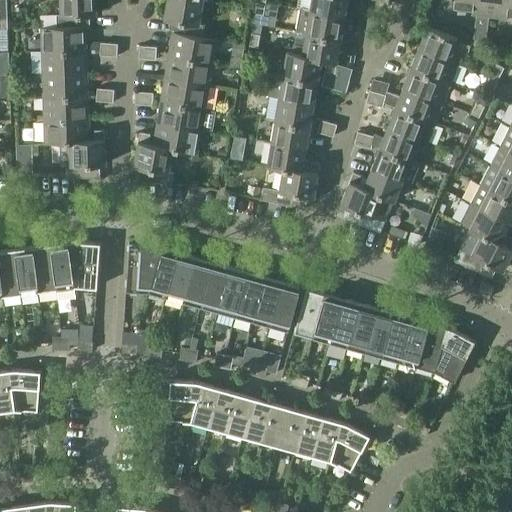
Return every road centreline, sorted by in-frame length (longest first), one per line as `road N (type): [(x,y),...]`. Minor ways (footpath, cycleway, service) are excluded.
road 1 (residential): [(96,511),(116,212)]
road 2 (residential): [(377,511),(399,468),(431,453),(499,318)]
road 3 (residential): [(116,212),(130,0)]
road 4 (residential): [(499,318),(312,246)]
road 5 (residential): [(312,246),(116,212)]
road 6 (residential): [(312,246),(370,60)]
